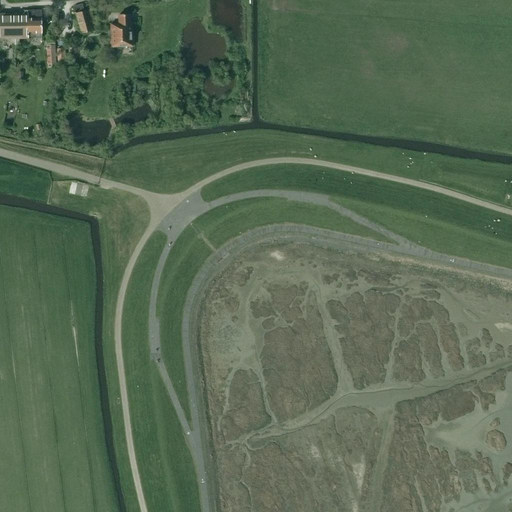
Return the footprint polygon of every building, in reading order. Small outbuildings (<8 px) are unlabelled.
[(92,30),(96,29),(91,10),(84,11),(82,4),(74,7),(81,33),(88,31),(88,35),(93,34),(92,30)] [(19,45),(19,39),(42,39),(41,11),(27,11),(27,14),(0,14),(0,39),(14,39),(14,45),(19,45)] [(110,24),(112,47),(132,46),(131,23),(130,23),(130,15),(118,15),(118,24),(110,24)] [(54,41),(46,41),(46,46),(47,68),(55,68),(54,41)] [(57,64),(65,64),(64,47),(56,48),(57,64)]
